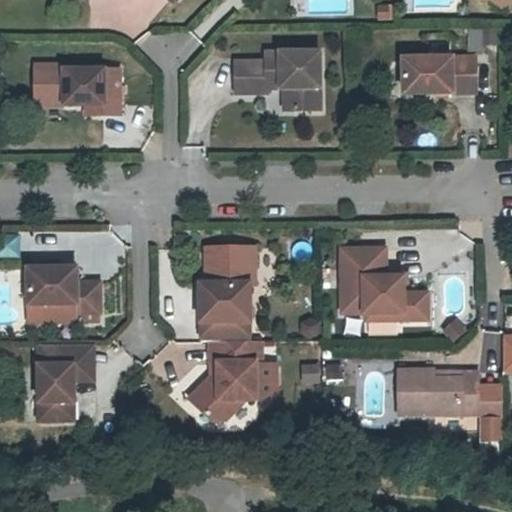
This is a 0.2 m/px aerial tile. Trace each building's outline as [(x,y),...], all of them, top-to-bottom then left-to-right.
[(467,28),(466,49),(481,50),(482,29),(467,28)] [(269,84),(285,85),(295,85),(295,107),(321,107),(322,49),(268,48),(268,58),(237,57),(237,89),(269,89),(269,84)] [(478,57),(406,57),(406,92),(478,92),(478,57)] [(34,106),(87,107),(87,115),(120,116),(121,70),(67,69),(67,64),(35,63),(34,106)] [(295,85),(285,85),(284,107),(295,107),(295,85)] [(0,256),(18,256),(17,231),(0,231),(0,256)] [(254,245),(216,245),(216,283),(205,283),(199,283),(199,339),(208,339),(248,339),(248,283),(254,283),(254,245)] [(216,283),(216,245),(205,245),(205,283),(216,283)] [(402,291),(402,278),(394,278),(394,274),(385,274),(385,245),(342,245),(341,308),(362,308),(362,310),(366,310),(401,310),(401,317),(426,317),(426,291),(402,291)] [(74,308),(75,317),(83,317),(83,308),(98,309),(98,279),(76,278),(76,263),(59,263),(44,263),(28,263),(27,299),(44,299),(74,299),(74,308)] [(44,316),(75,317),(74,308),(74,299),(44,299),(44,316)] [(450,343),(465,331),(454,317),(439,329),(450,343)] [(511,338),(500,338),(500,373),(511,372),(511,338)] [(259,340),(248,339),(208,339),(208,361),(215,361),(215,374),(208,374),(195,386),(202,393),(193,401),(208,417),(222,418),(242,398),(253,398),(253,362),(259,362),(259,340)] [(70,383),(78,384),(79,347),(35,347),(35,423),(70,423),(70,383)] [(96,347),(79,347),(78,384),(95,384),(96,347)] [(259,362),(253,362),(253,393),(273,393),(273,361),(259,362)] [(299,364),(299,382),(316,383),(317,365),(299,364)] [(475,373),(458,373),(458,380),(430,380),(431,373),(431,371),(395,371),(395,416),(475,416),(475,387),(475,373)] [(186,395),(193,401),(202,393),(195,386),(186,395)] [(480,423),(500,423),(500,387),(475,387),(475,416),(475,423),(480,423)] [(500,446),(500,423),(480,423),(480,446),(500,446)]
